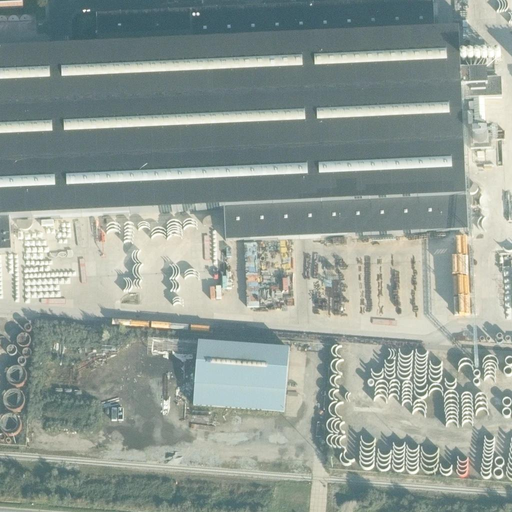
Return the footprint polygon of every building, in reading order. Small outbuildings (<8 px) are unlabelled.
[(20,0),(0,0),(0,10),(21,9),(20,0)] [(58,51),(0,53),(0,253),(15,253),(14,222),(226,212),(227,244),(473,233),(469,102),(507,100),(506,80),(494,81),(494,72),(468,73),(467,31),(439,33),(438,2),(91,13),(91,48),(58,51)] [(289,352),(196,344),(191,407),(283,415),(289,352)] [(472,410),(472,419),(484,419),(485,410),(472,410)] [(359,442),(354,432),(345,437),(351,449),(355,446),(354,445),(359,442)] [(510,454),(491,454),(479,449),(462,442),(452,442),(449,450),(449,461),(449,462),(449,472),(462,478),(466,478),(473,480),(488,480),(490,476),(490,472),(497,475),(497,478),(500,479),(511,479),(511,474),(511,472),(511,458),(510,458),(510,454)]
